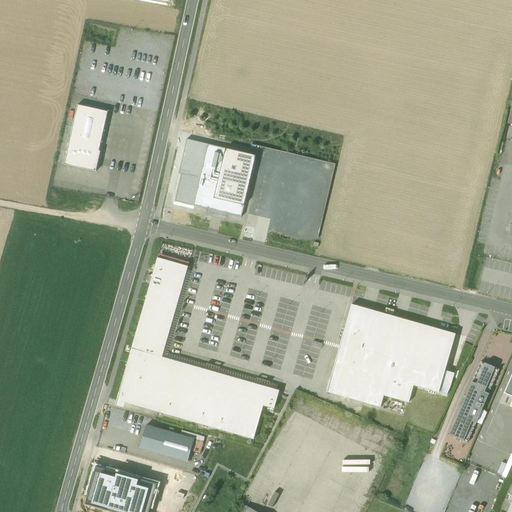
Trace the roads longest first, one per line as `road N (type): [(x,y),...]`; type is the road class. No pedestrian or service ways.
road 1 (unclassified): [(511,311),(144,223)]
road 2 (tertiary): [(144,223),(61,511)]
road 3 (tertiary): [(193,0),(144,223)]
